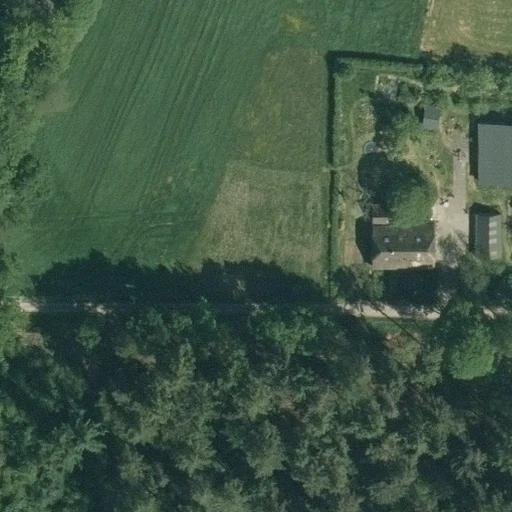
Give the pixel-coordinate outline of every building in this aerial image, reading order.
[(420,126),(436,129),(440,106),(424,104),(420,126)] [(476,183),(511,182),(511,121),(477,121),(476,183)] [(451,130),(437,129),(436,149),(450,149),(451,130)] [(388,222),(388,205),(372,205),(372,268),(433,267),(433,222),(388,222)] [(474,257),(501,257),(500,214),(474,214),(474,257)] [(401,274),(401,287),(419,287),(419,274),(401,274)]
